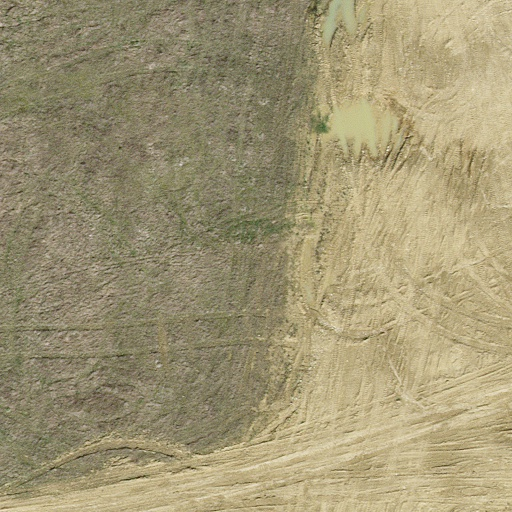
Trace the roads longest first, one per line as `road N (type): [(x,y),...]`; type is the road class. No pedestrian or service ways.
road 1 (track): [(317,499),(358,240),(372,0)]
road 2 (track): [(511,483),(179,511)]
